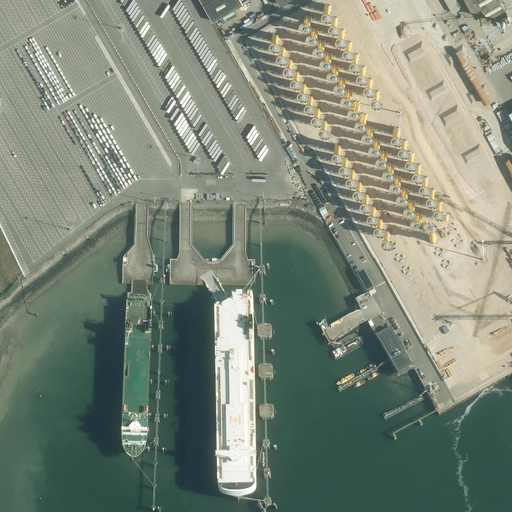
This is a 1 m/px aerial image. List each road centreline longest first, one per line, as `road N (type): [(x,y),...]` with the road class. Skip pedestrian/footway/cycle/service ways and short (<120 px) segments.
road 1 (unknown): [(371,263),(511,181)]
road 2 (unknown): [(64,241),(0,132)]
